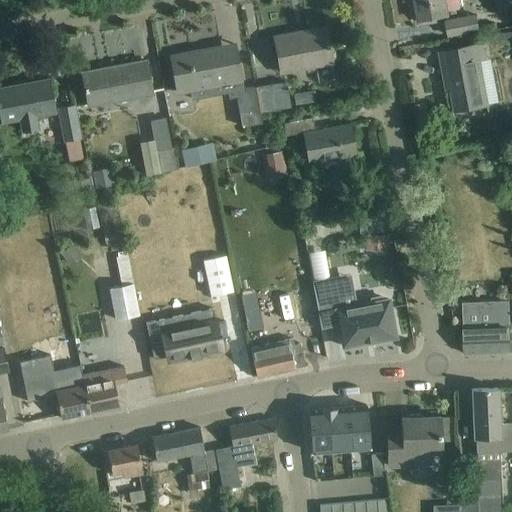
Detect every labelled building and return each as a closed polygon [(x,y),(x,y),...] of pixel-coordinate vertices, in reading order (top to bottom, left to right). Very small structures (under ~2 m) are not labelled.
[(415,0),(419,20),(422,20),(423,24),(437,21),(436,17),(447,15),(447,12),(460,9),(463,5),(461,0),(415,0)] [(474,14),(446,19),(448,34),(477,29),(474,14)] [(494,21),(481,24),(483,32),(496,29),(494,21)] [(275,40),(279,59),(281,73),(332,63),(325,26),(307,30),(308,33),(275,40)] [(456,110),(476,106),(487,104),(479,59),(484,58),(481,44),(452,50),(455,62),(443,64),(445,78),(450,77),(456,110)] [(222,54),(221,46),(171,56),(177,89),(190,87),(192,98),(228,92),(229,95),(232,98),(237,97),(242,126),(262,123),(255,87),(243,89),(242,84),(236,52),(222,54)] [(152,93),(150,80),(146,60),(82,73),(88,105),(152,93)] [(0,88),(0,111),(2,124),(19,120),(21,131),(36,128),(34,118),(55,113),(49,82),(16,88),(16,85),(0,88)] [(262,113),(276,110),(291,107),(286,82),(257,87),(262,113)] [(315,90),(294,94),(296,104),(317,101),(315,90)] [(58,110),(64,141),(80,138),(74,107),(58,110)] [(310,163),(335,158),(355,155),(349,123),(315,129),(313,117),(284,122),(286,135),(305,132),(310,163)] [(150,121),(156,151),(159,165),(160,172),(179,168),(174,148),(172,148),(166,118),(150,121)] [(186,167),(210,161),(217,160),(213,143),(182,150),(186,167)] [(286,170),(283,152),(262,156),(266,174),(286,170)] [(111,167),(91,171),(95,188),(115,184),(111,167)] [(68,195),(92,191),(90,178),(65,182),(68,195)] [(83,208),(87,227),(96,225),(92,206),(83,208)] [(388,236),(367,234),(365,250),(387,252),(388,236)] [(122,235),(109,238),(112,250),(124,247),(122,235)] [(60,253),(71,267),(83,257),(72,243),(60,253)] [(139,314),(126,251),(115,253),(122,286),(110,288),(116,319),(139,314)] [(226,257),(204,261),(211,296),(233,292),(226,257)] [(338,276),(315,281),(323,328),(339,325),(343,347),(396,337),(389,299),(384,300),(381,296),(372,298),(371,303),(344,308),(338,276)] [(509,301),(462,303),(463,325),(464,353),(511,352),(510,332),(510,323),(509,301)] [(213,308),(146,323),(153,359),(167,356),(168,360),(189,355),(190,359),(201,356),(200,353),(222,348),(213,308)] [(313,309),(297,312),(301,332),(309,331),(313,352),(321,349),(317,330),(313,309)] [(250,349),(252,357),(256,377),(305,365),(300,343),(294,344),(293,339),(250,349)] [(51,354),(69,353),(69,340),(51,340),(51,354)] [(0,351),(0,372),(9,371),(5,350),(0,351)] [(50,355),(19,362),(27,401),(56,395),(57,399),(61,418),(76,415),(68,379),(71,379),(73,387),(84,384),(82,375),(80,365),(54,371),(50,355)] [(92,373),(82,375),(84,384),(90,412),(105,409),(119,406),(115,383),(127,381),(124,366),(121,367),(119,359),(95,364),(97,372),(92,373)] [(158,375),(158,378),(163,397),(203,389),(197,361),(181,365),(182,369),(158,375)] [(71,379),(68,379),(76,415),(90,412),(84,384),(73,387),(71,379)] [(476,491),(462,492),(462,511),(502,511),(502,493),(501,480),(500,452),(511,451),(511,422),(500,423),(499,388),(472,389),(472,409),(473,438),(477,438),(478,461),(475,461),(476,491)] [(347,407),(350,449),(370,448),(367,405),(347,407)] [(347,407),(328,408),(331,450),(350,449),(347,407)] [(312,452),(331,450),(328,408),(308,410),(312,452)] [(422,453),(441,452),(439,420),(422,420),(422,417),(410,418),(411,421),(403,421),(404,434),(388,435),(388,426),(387,426),(388,466),(406,465),(406,460),(422,459),(422,453)] [(214,449),(218,469),(222,489),(240,486),(237,467),(256,463),(252,444),(277,439),(273,418),(229,427),(233,446),(214,449)] [(210,488),(207,471),(218,469),(214,449),(205,451),(200,427),(152,437),(156,460),(189,454),(193,474),(187,475),(189,491),(210,488)] [(137,445),(107,451),(112,474),(123,472),(124,477),(143,473),(137,445)] [(371,454),(373,476),(385,475),(382,453),(371,454)] [(129,492),(131,504),(146,501),(144,489),(129,492)] [(389,511),(388,498),(377,500),(377,511),(389,511)] [(377,511),(377,500),(365,501),(366,511),(377,511)] [(354,502),(354,511),(366,511),(365,501),(354,502)] [(354,511),(354,502),(342,503),(343,511),(354,511)] [(331,504),(331,511),(343,511),(342,503),(331,504)]
